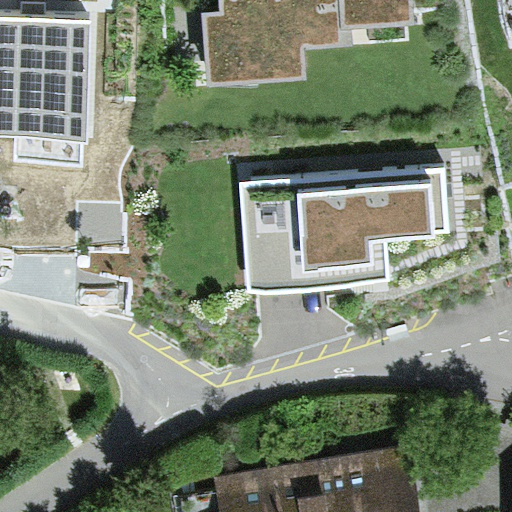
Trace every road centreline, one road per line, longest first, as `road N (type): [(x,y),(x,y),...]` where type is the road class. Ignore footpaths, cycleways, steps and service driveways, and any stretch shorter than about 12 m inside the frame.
road 1 (residential): [(370,352),(261,380),(12,511)]
road 2 (residential): [(511,311),(370,352)]
road 3 (residential): [(511,393),(370,352)]
